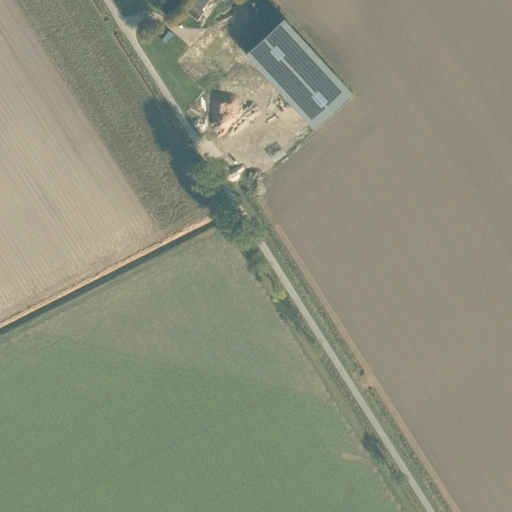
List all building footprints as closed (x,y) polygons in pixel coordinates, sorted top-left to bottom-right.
[(194,0),(186,11),(198,20),(205,10),(203,9),(209,0),(194,0)] [(284,18),(246,53),(315,127),(352,92),(284,18)] [(215,40),(207,31),(182,53),(198,71),(203,67),(210,74),(220,65),(211,56),(210,57),(207,54),(219,43),(215,39),(215,40)] [(225,129),(232,137),(245,125),(238,118),(225,129)] [(260,133),(245,144),(253,156),(268,144),(260,133)]
